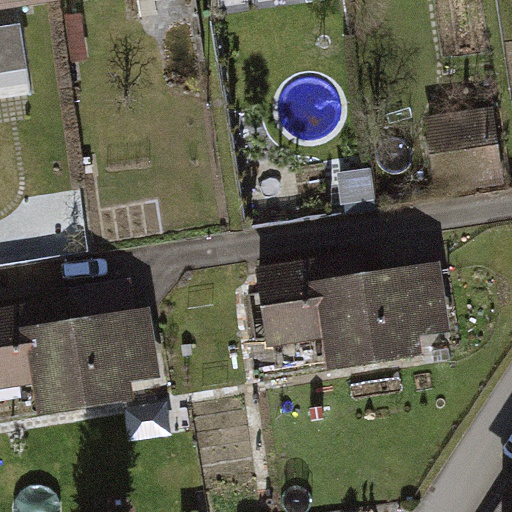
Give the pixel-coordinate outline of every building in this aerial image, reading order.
[(26,26),(60,22),(56,0),(0,0),(0,87),(34,83),(26,26)] [(141,0),(56,0),(60,22),(143,11),(141,0)] [(491,182),(479,106),(413,116),(425,192),(491,182)] [(349,247),(240,264),(252,344),(305,335),(310,369),(407,353),(404,332),(437,327),(426,256),(352,268),(349,247)] [(60,316),(57,293),(0,301),(0,386),(16,384),(20,415),(117,400),(114,379),(146,374),(135,305),(60,316)]
